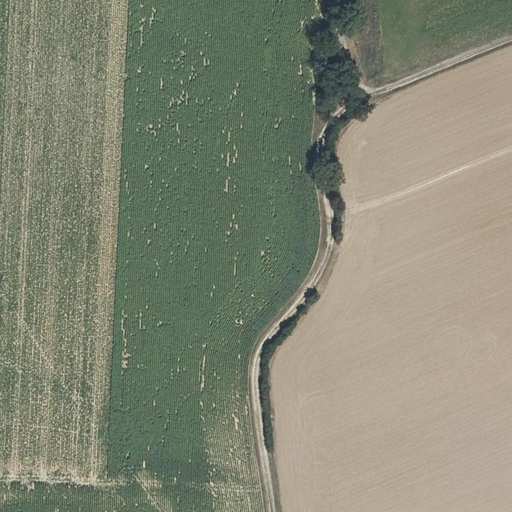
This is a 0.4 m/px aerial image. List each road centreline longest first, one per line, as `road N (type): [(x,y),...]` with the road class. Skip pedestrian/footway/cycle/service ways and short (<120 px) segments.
road 1 (track): [(349,109),(326,147),(332,244),(271,336),(262,367),(277,511)]
road 2 (track): [(511,37),(349,109)]
